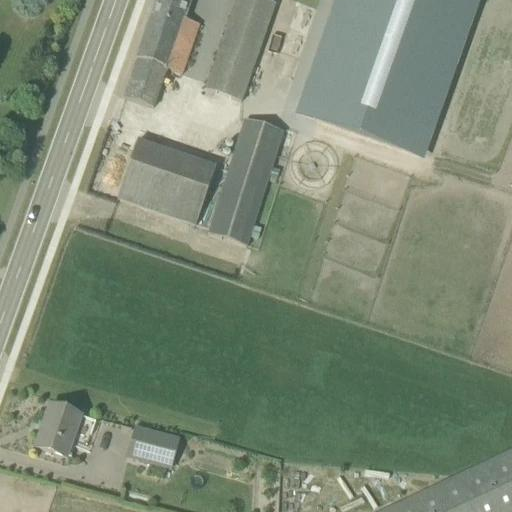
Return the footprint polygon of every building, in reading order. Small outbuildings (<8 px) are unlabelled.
[(191,0),(157,0),(137,62),(138,62),(166,72),(173,75),(170,83),(181,87),(184,78),(182,78),(199,28),(184,23),(191,0)] [(276,0),(238,0),(206,93),(240,105),(274,7),(276,0)] [(343,0),(302,118),(419,159),(475,0),(343,0)] [(279,53),(302,60),(318,9),(295,2),(279,53)] [(138,62),(125,102),(147,110),(153,112),(166,72),(138,62)] [(245,123),(245,125),(209,238),(246,250),(282,135),(245,123)] [(216,171),(138,145),(118,202),(196,229),(216,171)] [(80,420),(50,409),(36,451),(66,461),(80,420)] [(134,430),(134,433),(126,462),(171,474),(179,442),(134,430)] [(511,511),(511,460),(401,511),(511,511)]
